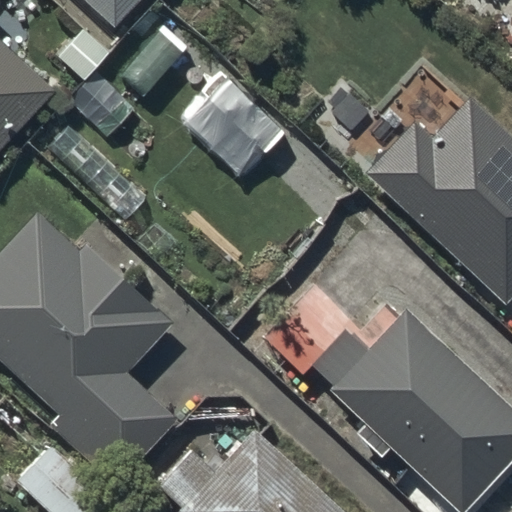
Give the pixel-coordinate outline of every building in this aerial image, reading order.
[(79,0),(116,33),(146,0),(79,0)] [(107,57),(84,36),(60,61),(83,82),(107,57)] [(0,159),(57,97),(0,44),(0,159)] [(511,299),(511,147),(470,108),(435,146),(416,128),(367,180),(505,307),(511,299)] [(147,200),(70,130),(49,153),(127,223),(147,200)] [(83,255),(40,216),(0,259),(0,360),(66,419),(56,430),(119,487),(176,425),(127,380),(173,328),(87,250),(83,255)] [(354,328),(315,292),(265,344),(304,380),(354,328)] [(473,511),(511,469),(511,415),(404,318),(331,397),(457,511),(473,511)] [(335,511),(257,440),(220,480),(193,455),(160,490),(183,511),(335,511)] [(95,511),(105,502),(51,452),(19,486),(47,511),(95,511)]
